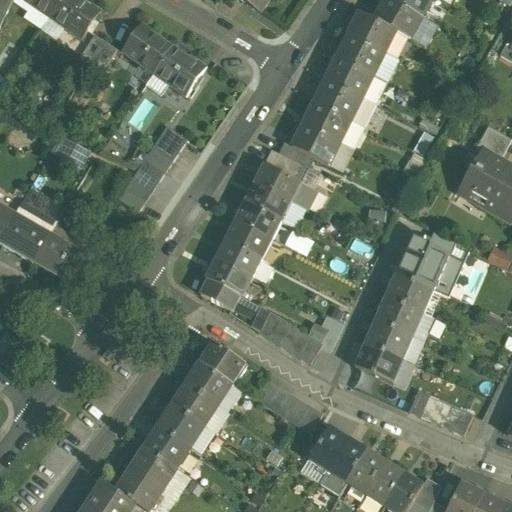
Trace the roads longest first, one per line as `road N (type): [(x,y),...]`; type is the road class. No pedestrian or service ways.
road 1 (residential): [(511,472),(320,391),(203,318)]
road 2 (residential): [(282,69),(140,276)]
road 3 (residential): [(55,511),(203,318)]
road 4 (residential): [(282,69),(165,0)]
